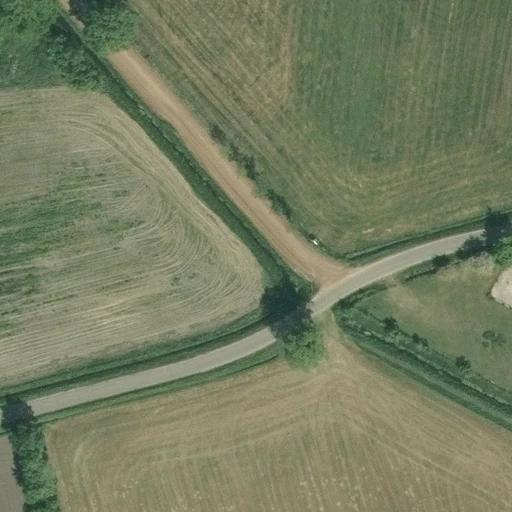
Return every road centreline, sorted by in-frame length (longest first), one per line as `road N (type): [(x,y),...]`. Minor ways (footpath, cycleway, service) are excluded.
road 1 (unclassified): [(0,417),(224,357),(381,270),(511,236)]
road 2 (track): [(71,0),(335,296)]
